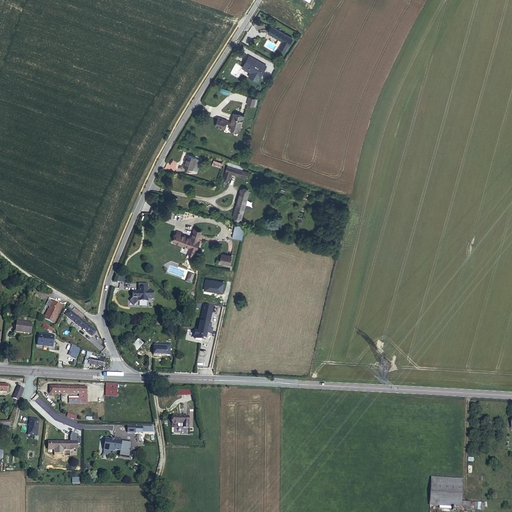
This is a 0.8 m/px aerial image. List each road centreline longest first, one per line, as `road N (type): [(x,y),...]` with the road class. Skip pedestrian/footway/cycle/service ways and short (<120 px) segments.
road 1 (unclassified): [(261,0),(166,148),(128,225),(102,312),(122,377)]
road 2 (secondary): [(511,396),(122,377)]
road 3 (track): [(149,378),(165,464),(154,511)]
road 4 (secondary): [(122,377),(0,370)]
road 5 (unknown): [(121,427),(54,416),(30,392),(29,372)]
